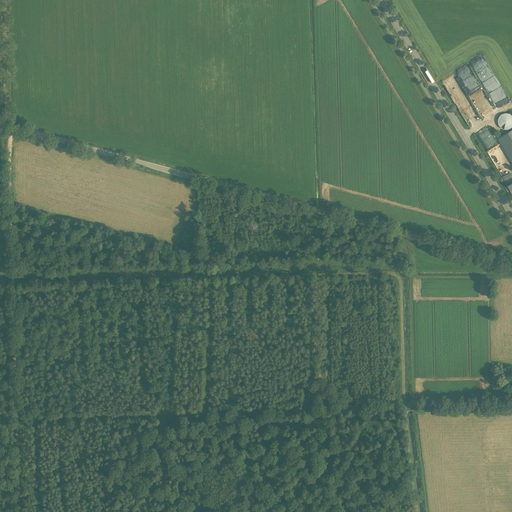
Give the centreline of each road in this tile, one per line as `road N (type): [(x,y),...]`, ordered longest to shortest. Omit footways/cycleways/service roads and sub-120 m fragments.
road 1 (unclassified): [(511,259),(0,123)]
road 2 (track): [(0,419),(403,406)]
road 3 (secondary): [(511,216),(380,0)]
road 4 (track): [(12,287),(20,511)]
road 5 (track): [(8,125),(12,287)]
road 6 (track): [(8,125),(6,0)]
